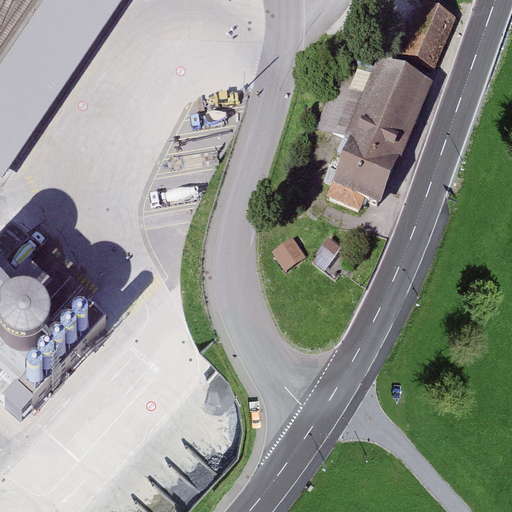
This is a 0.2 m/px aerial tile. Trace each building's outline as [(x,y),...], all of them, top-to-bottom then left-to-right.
[(0,176),(6,180),(126,0),(49,0),(0,74),(0,176)] [(405,55),(438,70),(461,19),(428,4),(405,55)] [(390,211),(435,81),(384,64),(336,202),(364,212),(367,203),(390,211)] [(289,274),(308,259),(294,241),(275,256),(289,274)] [(315,262),(328,273),(345,253),(332,242),(315,262)] [(0,334),(10,322),(0,312),(0,334)] [(90,312),(4,407),(23,425),(109,330),(90,312)] [(33,370),(41,366),(46,360),(49,352),(49,344),(47,337),(43,330),(37,326),(30,323),(22,323),(14,325),(8,329),(3,335),(1,343),(1,352),(4,360),(9,366),(17,370),(25,372),(33,370)]
